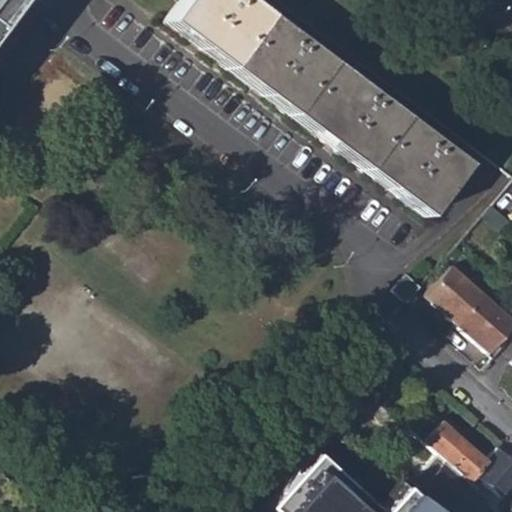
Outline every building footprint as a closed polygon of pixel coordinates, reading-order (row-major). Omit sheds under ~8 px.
[(457,167),(234,0),(175,0),(161,19),(421,215),(457,167)] [(282,0),(511,171),(511,134),(332,0),(282,0)] [(477,217),(497,234),(505,225),(485,207),(477,217)] [(417,298),(449,326),(478,293),(473,289),(470,291),(444,269),(417,298)] [(502,286),(511,295),(511,277),(511,276),(502,286)] [(414,289),(400,277),(387,292),(401,304),(414,289)] [(482,301),(495,285),(490,280),(478,293),(449,326),(480,355),(507,324),(482,301)] [(384,361),(365,344),(339,375),(357,391),(384,361)] [(323,428),(357,391),(339,375),(306,412),(323,428)] [(385,432),(392,423),(369,402),(361,411),(385,432)] [(414,417),(402,431),(428,455),(459,483),(465,477),(477,463),(438,427),(414,417)] [(511,476),(511,471),(488,451),(477,463),(465,477),(491,500),(511,476)] [(459,483),(428,455),(403,483),(412,492),(411,493),(431,511),(450,511),(469,492),(459,483)] [(415,511),(389,488),(368,511),(307,456),(258,511),(415,511)]
